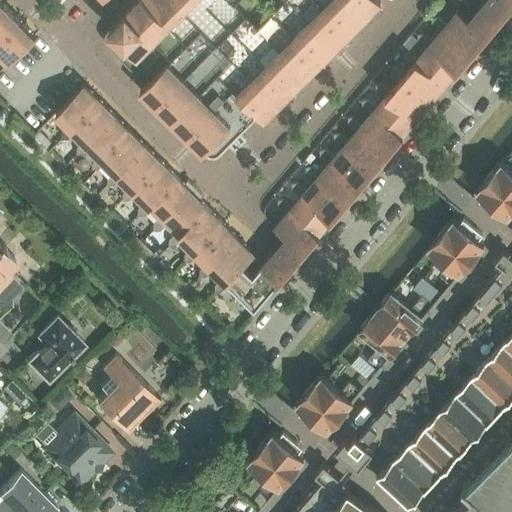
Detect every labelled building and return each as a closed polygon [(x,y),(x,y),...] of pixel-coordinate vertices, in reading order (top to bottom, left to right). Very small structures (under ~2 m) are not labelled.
[(162,0),(137,0),(134,4),(162,31),(178,15),(162,0)] [(162,0),(178,15),(192,0),(162,0)] [(348,0),(327,0),(323,4),(352,32),(366,18),(348,0)] [(378,0),(348,0),(366,18),(381,2),(378,0)] [(511,0),(484,0),(483,3),(501,18),(506,11),(511,3),(511,0)] [(483,3),(469,19),(458,9),(446,23),(443,27),(474,53),(475,52),(473,50),(501,18),(483,3)] [(0,38),(20,19),(5,4),(0,8),(0,38)] [(134,4),(117,20),(145,48),(162,31),(134,4)] [(323,4),(309,19),(337,47),(352,32),(323,4)] [(441,30),(433,40),(429,43),(460,69),(461,68),(459,66),(465,60),(467,61),(471,56),(474,53),(443,27),(446,23),(438,16),(432,17),(432,23),(441,30)] [(20,19),(0,38),(0,54),(8,63),(36,35),(20,19)] [(309,19),(295,33),(323,61),(337,47),(309,19)] [(145,48),(117,20),(110,28),(109,29),(108,30),(108,32),(108,33),(107,34),(107,37),(108,39),(108,41),(108,42),(109,43),(110,44),(111,46),(112,47),(113,48),(129,64),(145,48)] [(295,33),(280,48),(308,76),(323,61),(295,33)] [(453,77),(457,73),(460,69),(429,43),(433,40),(424,33),(418,33),(418,40),(427,47),(419,56),(416,60),(444,84),(451,76),(453,77)] [(280,48),(266,63),(294,90),(308,76),(280,48)] [(432,102),(433,101),(431,100),(444,84),(416,60),(419,56),(410,49),(404,50),(404,56),(413,63),(405,73),(402,76),(432,102)] [(141,89),(156,104),(184,76),(168,61),(147,82),(141,89)] [(266,63),(251,77),(279,105),(294,90),(266,63)] [(399,80),(391,89),(388,93),(418,119),(419,118),(417,116),(423,109),(425,110),(429,106),(432,102),(402,76),(405,73),(396,66),(390,66),(390,73),(399,80)] [(156,104),(172,119),(199,92),(184,76),(156,104)] [(279,105),(251,77),(236,92),(258,114),(264,120),(279,105)] [(385,96),(377,106),(374,109),(404,135),(405,134),(404,133),(409,126),(411,127),(415,122),(418,119),(388,93),(391,89),(382,82),(376,83),(377,89),(385,96)] [(100,99),(84,83),(57,111),(69,124),(62,131),(62,138),(68,138),(76,130),(73,127),(100,99)] [(172,119),(187,135),(215,107),(199,92),(172,119)] [(73,127),(76,130),(85,139),(77,146),(77,153),(84,153),(91,145),(88,142),(116,114),(100,99),(73,127)] [(371,113),(363,122),(360,126),(390,152),(391,151),(390,149),(396,142),(397,143),(401,139),(404,135),(374,109),(377,106),(369,99),(362,99),(362,106),(371,113)] [(215,107),(187,135),(205,153),(207,154),(209,155),(211,155),(213,155),(216,155),(218,154),(220,153),(222,151),(241,132),(215,107)] [(107,161),(103,157),(131,130),(116,114),(88,142),(91,145),(100,154),(92,162),(92,168),(99,168),(107,161)] [(357,129),(349,139),(346,143),(376,169),(377,167),(375,166),(381,159),(383,160),(387,155),(387,156),(390,152),(360,126),(363,122),(354,115),(348,116),(348,122),(357,129)] [(122,176),(119,173),(146,145),(131,130),(103,157),(107,161),(115,169),(108,177),(108,184),(114,184),(122,176)] [(369,177),(373,172),(376,169),(346,143),(349,139),(340,132),(334,132),(334,139),(343,146),(335,155),(332,159),(362,185),(363,184),(361,182),(367,175),(369,177)] [(137,191),(134,188),(162,160),(146,145),(119,173),(122,176),(131,185),(123,192),(123,199),(130,199),(137,191)] [(329,162),(321,172),(318,176),(347,200),(353,192),(355,193),(359,188),(359,189),(362,185),(332,159),(335,155),(327,148),(320,149),(321,155),(329,162)] [(311,152),(306,159),(310,162),(316,156),(311,152)] [(153,206),(149,203),(177,175),(162,160),(134,188),(137,191),(146,200),(138,207),(138,214),(145,214),(153,206)] [(511,168),(502,160),(478,189),(483,194),(479,199),(498,215),(503,210),(508,215),(511,210),(511,168)] [(306,165),(307,172),(315,179),(307,188),(304,192),(334,218),(335,217),(333,215),(347,200),(318,176),(321,172),(313,165),(306,165)] [(161,230),(168,222),(165,219),(197,187),(193,183),(188,179),(184,183),(177,175),(149,203),(153,206),(161,215),(154,223),(154,230),(161,230)] [(301,195),(293,205),(290,209),(320,235),(321,233),(320,232),(325,225),(327,226),(331,221),(331,222),(334,218),(304,192),(307,188),(299,181),(292,182),(293,188),(301,195)] [(176,245),(184,237),(180,234),(208,206),(200,199),(204,195),(200,190),(197,187),(165,219),(168,222),(177,231),(169,238),(169,245),(176,245)] [(317,238),(320,235),(290,209),(293,205),(285,198),(278,198),(279,205),(287,212),(275,226),(286,235),(304,250),(312,241),(313,243),(317,238)] [(191,260),(199,252),(195,249),(223,221),(208,206),(180,234),(184,237),(192,246),(185,254),(185,260),(191,260)] [(454,217),(430,246),(449,262),(440,273),(450,281),(449,283),(450,284),(464,266),(465,267),(480,248),(484,243),(479,238),(483,233),(464,217),(460,222),(454,217)] [(206,275),(214,268),(211,264),(238,237),(223,221),(195,249),(199,252),(208,261),(200,269),(200,275),(206,275)] [(304,250),(286,235),(276,247),(254,274),(244,264),(243,263),(226,280),(229,283),(255,308),(293,263),(304,250)] [(229,283),(226,280),(243,263),(244,264),(255,253),(238,237),(211,264),(214,268),(223,276),(215,284),(215,290),(222,291),(229,283)] [(0,298),(20,278),(7,265),(15,256),(4,245),(5,243),(1,239),(0,240),(0,298)] [(359,435),(356,433),(350,440),(346,436),(337,447),(359,465),(363,460),(378,469),(410,499),(435,472),(452,454),(511,389),(511,255),(504,249),(496,259),(503,265),(359,435)] [(392,290),(379,305),(378,306),(375,309),(407,336),(423,317),(423,316),(436,300),(435,299),(433,301),(423,292),(411,307),(392,290)] [(390,354),(391,355),(407,336),(375,309),(373,312),(359,328),(379,345),(367,359),(377,368),(376,369),(377,370),(390,354)] [(85,341),(57,314),(40,331),(49,340),(31,358),(50,377),(85,341)] [(119,338),(113,332),(107,338),(113,344),(119,338)] [(160,396),(115,351),(102,365),(110,373),(100,383),(106,389),(97,398),(127,428),(160,396)] [(322,373),(318,379),(317,378),(302,397),(298,402),(303,407),(299,412),(318,428),(323,423),(328,428),(333,423),(348,404),(363,387),(362,386),(360,388),(350,379),(341,389),(322,373)] [(12,379),(4,388),(19,403),(27,395),(12,379)] [(64,385),(49,400),(59,410),(74,396),(64,385)] [(0,415),(9,407),(0,397),(0,415)] [(51,455),(56,456),(73,473),(71,474),(74,477),(75,476),(80,480),(82,478),(87,477),(90,473),(92,469),(94,467),(93,465),(98,460),(99,461),(111,450),(75,414),(44,444),(47,447),(48,451),(51,455)] [(254,454),(249,459),(268,475),(260,486),(270,495),(266,500),(267,500),(284,480),(285,480),(300,462),(300,461),(304,456),(299,451),(303,446),(289,435),(284,430),(279,435),(274,430),(269,436),(269,435),(254,454)] [(511,511),(511,434),(497,450),(474,473),(466,481),(465,479),(463,481),(472,491),(451,511),(511,511)] [(383,511),(343,483),(346,480),(324,462),(316,472),(323,478),(294,511),(383,511)] [(0,487),(0,511),(54,511),(58,505),(20,468),(0,487)]
